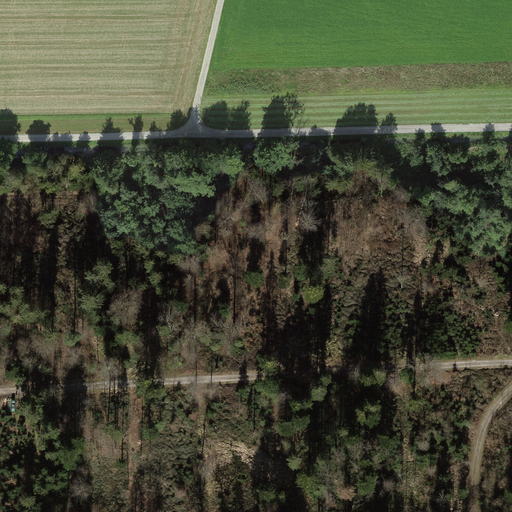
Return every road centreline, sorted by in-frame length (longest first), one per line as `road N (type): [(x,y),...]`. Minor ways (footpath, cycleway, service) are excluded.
road 1 (track): [(0,393),(511,367)]
road 2 (track): [(511,128),(192,136),(224,0)]
road 3 (track): [(192,136),(0,142)]
road 4 (track): [(511,390),(496,403),(477,450),(476,511)]
